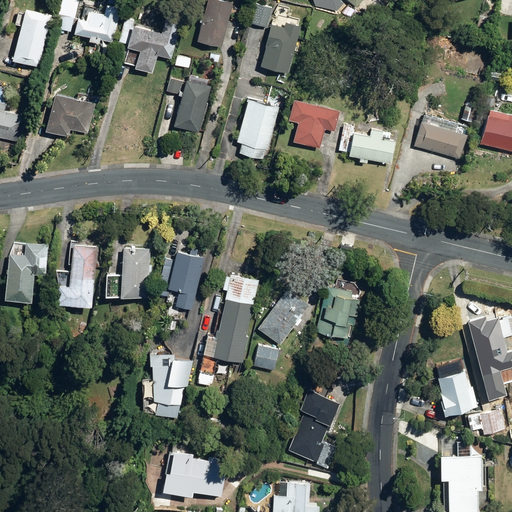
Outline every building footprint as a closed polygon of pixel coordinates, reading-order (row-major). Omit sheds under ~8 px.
[(62,0),(55,24),(71,29),(78,0),(62,0)] [(90,37),(100,40),(101,36),(113,39),(122,4),(108,0),(105,10),(92,6),(89,16),(79,13),(75,28),(91,33),(90,37)] [(113,56),(153,68),(158,50),(172,54),(187,3),(175,0),(170,0),(162,28),(134,20),(132,27),(122,24),(113,56)] [(208,0),(198,36),(223,42),(233,0),(208,0)] [(256,0),(251,20),(268,24),(273,4),(257,0),(256,0)] [(13,55),(39,62),(53,12),(27,5),(13,55)] [(262,62),(289,69),(302,22),(287,18),(285,23),(273,20),(262,62)] [(220,52),(211,50),(210,57),(219,59),(220,52)] [(176,62),(189,65),(192,55),(178,52),(176,62)] [(338,80),(351,83),(355,67),(343,64),(338,80)] [(180,93),(183,77),(171,75),(167,90),(180,93)] [(175,122),(200,129),(212,82),(188,75),(175,122)] [(46,126),(69,132),(71,125),(87,130),(96,99),(57,88),(46,126)] [(294,137),(321,144),(326,125),(336,128),(342,107),(296,94),(290,115),(300,118),(294,137)] [(0,133),(21,139),(28,112),(5,106),(8,98),(0,95),(0,133)] [(240,149),(264,155),(267,145),(268,145),(280,103),(249,95),(238,138),(242,139),(240,149)] [(473,118),(477,103),(466,101),(463,116),(473,118)] [(483,139),(511,146),(511,110),(511,114),(491,108),(483,139)] [(416,143),(461,155),(469,127),(423,115),(416,143)] [(369,155),(392,160),(397,136),(383,133),(385,126),(374,123),(372,131),(356,127),(351,151),(362,153),(361,158),(368,160),(369,155)] [(6,294),(33,297),(35,271),(46,272),(49,242),(26,240),(25,252),(9,251),(6,294)] [(58,297),(93,301),(99,244),(74,241),(70,281),(60,280),(58,297)] [(122,292),(148,294),(151,245),(125,243),(122,292)] [(170,285),(181,288),(177,303),(192,307),(205,254),(178,248),(175,259),(167,257),(159,291),(168,294),(170,285)] [(260,277),(232,271),(215,351),(244,358),(249,333),(247,333),(260,277)] [(327,339),(348,344),(354,317),(351,316),(353,311),(358,312),(362,297),(352,294),(353,289),(328,282),(317,328),(329,331),(327,339)] [(259,325),(281,341),(311,301),(288,284),(259,325)] [(511,363),(511,361),(500,314),(484,318),(490,340),(477,343),(491,395),(508,390),(502,366),(511,363)] [(82,321),(79,330),(88,332),(90,322),(82,321)] [(255,362),(276,367),(280,347),(259,342),(255,362)] [(156,410),(177,415),(185,382),(189,383),(194,358),(176,354),(176,350),(151,350),(151,362),(154,362),(155,395),(160,396),(156,410)] [(446,410),(474,403),(465,365),(436,372),(446,410)] [(215,371),(201,368),(199,380),(212,383),(215,371)] [(290,446),(319,459),(326,441),(323,440),(341,398),(328,392),(334,377),(315,370),(301,404),(307,407),(290,446)] [(502,407),(475,412),(479,432),(505,427),(502,407)] [(146,441),(154,443),(155,436),(147,434),(146,441)] [(165,485),(194,491),(195,486),(222,492),(229,457),(175,447),(171,468),(168,467),(165,485)] [(452,508),(481,508),(481,484),(484,484),(484,450),(444,451),(444,474),(452,474),(452,508)] [(326,468),(329,461),(323,459),(321,466),(326,468)] [(320,511),(321,502),(307,501),(308,480),(288,479),(287,493),(275,492),(274,511),(320,511)]
